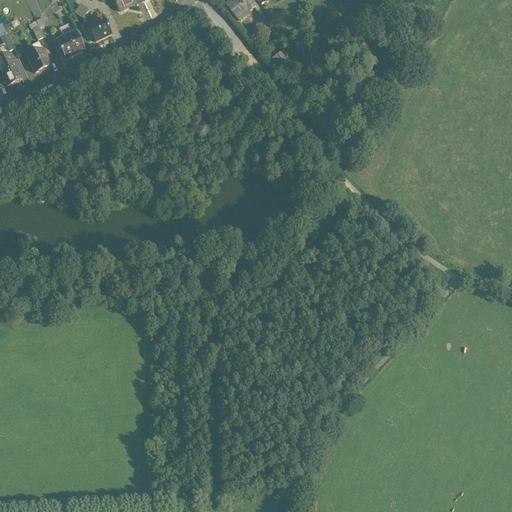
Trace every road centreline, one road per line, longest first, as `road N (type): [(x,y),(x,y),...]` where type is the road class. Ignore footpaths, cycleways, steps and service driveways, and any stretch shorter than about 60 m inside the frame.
road 1 (track): [(452,279),(325,421),(307,504)]
road 2 (residential): [(190,0),(52,90),(0,104)]
road 3 (track): [(190,0),(330,166)]
road 4 (track): [(348,187),(452,279)]
